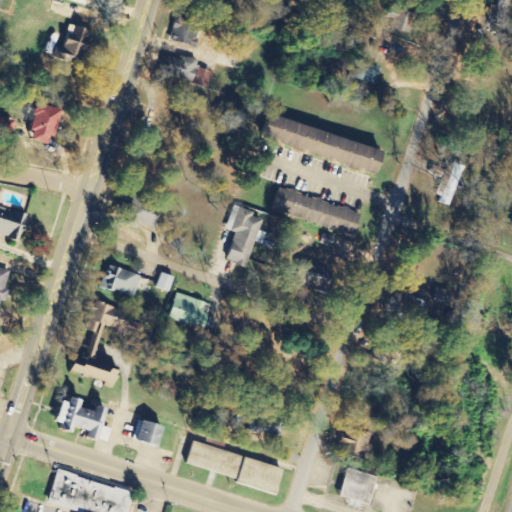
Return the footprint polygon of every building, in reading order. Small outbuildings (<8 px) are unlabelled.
[(392,13),(388,31),(408,35),(412,17),(392,13)] [(69,36),(56,33),(51,56),(78,61),(84,30),(71,28),(69,36)] [(204,86),(208,72),(194,69),(196,61),(176,56),(175,60),(161,57),(156,74),(204,86)] [(376,68),(349,63),(346,80),(373,85),(376,68)] [(52,109),(29,102),(19,138),(42,145),(52,109)] [(0,138),(12,132),(2,113),(0,114),(0,138)] [(375,149),(261,114),(253,138),(367,174),(375,149)] [(432,201),(448,207),(458,181),(457,181),(462,169),(446,163),(432,201)] [(357,210),(275,190),(273,199),(277,200),(273,214),(351,233),(357,210)] [(153,201),(124,195),(117,225),(128,228),(129,223),(147,227),(153,201)] [(231,233),(222,261),(243,267),(251,242),(259,244),(262,233),(255,231),(259,220),(250,217),(251,213),(231,206),(223,230),(231,233)] [(0,237),(15,242),(23,214),(0,208),(0,237)] [(290,281),(316,290),(323,267),(297,259),(290,281)] [(98,287),(133,297),(139,276),(104,266),(98,287)] [(166,291),(170,276),(157,273),(154,288),(166,291)] [(165,318),(200,331),(210,306),(174,293),(165,318)] [(387,300),(383,312),(415,323),(422,302),(403,295),(399,305),(387,300)] [(93,300),(82,330),(89,332),(81,355),(75,353),(73,359),(68,357),(63,370),(95,381),(93,386),(100,388),(100,386),(107,388),(114,369),(88,360),(100,324),(126,333),(130,322),(124,320),(127,311),(93,300)] [(89,441),(99,409),(89,405),(87,412),(72,408),(75,401),(58,396),(50,422),(56,424),(54,430),(63,433),(65,427),(80,431),(78,438),(89,441)] [(158,427),(134,421),(130,442),(154,447),(158,427)] [(104,442),(108,429),(96,425),(92,439),(104,442)] [(335,449),(359,457),(367,435),(348,429),(344,440),(339,439),(335,449)] [(278,469),(191,442),(184,465),(271,492),(278,469)] [(54,469),(43,502),(73,511),(123,511),(129,494),(54,469)] [(336,497),(366,505),(374,476),(343,469),(336,497)]
